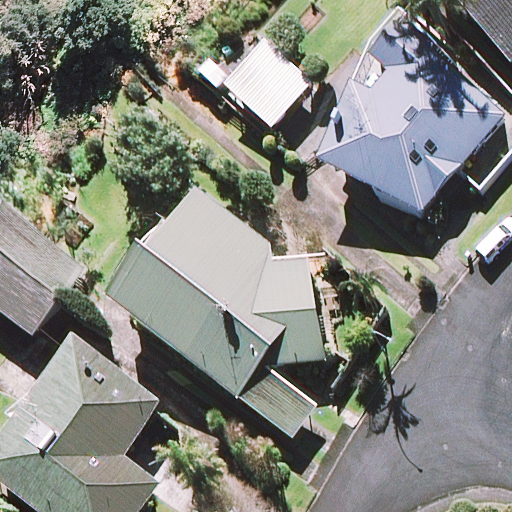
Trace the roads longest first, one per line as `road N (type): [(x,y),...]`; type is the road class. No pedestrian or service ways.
road 1 (residential): [(356,511),(436,380)]
road 2 (residential): [(436,380),(511,279)]
